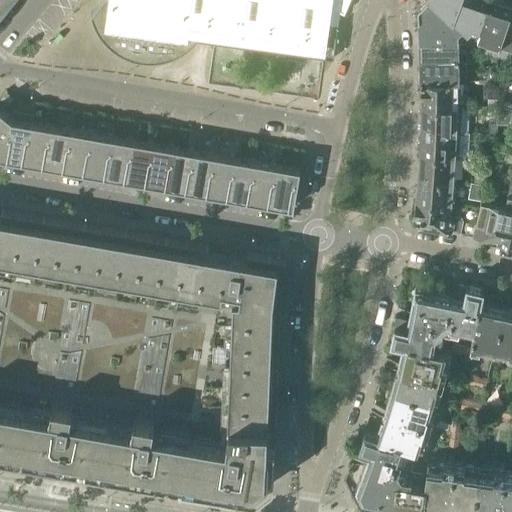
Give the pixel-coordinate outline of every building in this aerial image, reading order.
[(102,0),(91,15),(92,19),(94,23),(96,27),(98,31),(101,35),(103,38),(106,41),(110,45),(113,47),(117,50),(120,52),(124,54),(128,56),(133,57),(137,58),(141,59),(146,60),(150,60),(154,60),(159,59),(163,58),(168,57),(172,56),(176,54),(180,52),(184,50),(187,47),(191,45),(194,42),(196,39),(333,58),(335,40),(339,11),(344,12),(348,0),(102,0)] [(459,29),(463,25),(436,0),(421,0),(418,3),(417,4),(417,5),(417,6),(420,38),(459,37),(459,29)] [(473,25),(480,27),(489,0),(436,0),(463,25),(468,30),(473,25)] [(511,5),(495,0),(489,0),(480,27),(477,35),(490,40),(487,47),(505,53),(508,46),(511,47),(511,5)] [(459,50),(459,37),(420,38),(420,61),(466,60),(466,50),(459,50)] [(466,69),(466,60),(420,61),(421,82),(458,82),(459,82),(459,69),(466,69)] [(487,81),(497,81),(497,70),(497,67),(485,68),(486,74),(487,81)] [(497,70),(497,81),(511,84),(511,69),(509,69),(508,72),(497,70)] [(458,96),(458,82),(421,82),(421,106),(469,106),(469,96),(458,96)] [(487,106),(496,106),(496,104),(497,98),(487,98),(487,106)] [(511,109),(496,104),(496,106),(496,123),(509,124),(511,110),(511,109)] [(468,133),(469,106),(421,106),(420,129),(457,132),(468,133)] [(0,156),(5,157),(12,118),(0,107),(0,156)] [(5,157),(25,160),(32,121),(12,118),(5,157)] [(25,160),(46,164),(53,125),(32,121),(25,160)] [(488,124),(487,133),(488,133),(494,134),(496,134),(497,125),(488,124)] [(46,164),(66,168),(73,128),(53,125),(46,164)] [(66,168),(87,171),(94,132),(73,128),(66,168)] [(455,156),(457,132),(420,129),(419,153),(455,156)] [(87,171),(107,175),(114,135),(94,132),(87,171)] [(488,134),(488,133),(487,133),(478,132),(478,141),(494,142),(494,134),(488,134)] [(107,175),(128,178),(135,139),(114,135),(107,175)] [(128,178),(148,182),(155,142),(135,139),(128,178)] [(148,182),(169,185),(176,146),(155,142),(148,182)] [(169,185),(189,189),(196,149),(176,146),(169,185)] [(189,189),(210,192),(217,153),(196,149),(189,189)] [(210,192),(230,196),(237,156),(217,153),(210,192)] [(454,181),(455,156),(419,153),(417,177),(454,181)] [(230,196),(251,199),(258,160),(237,156),(230,196)] [(251,199),(271,203),(278,163),(258,160),(251,199)] [(278,163),(271,203),(293,206),(300,167),(278,163)] [(511,243),(511,173),(505,205),(504,205),(496,240),(511,243)] [(474,175),(473,183),(474,183),(475,183),(482,184),(484,185),(485,183),(488,175),(475,175),(474,175)] [(451,205),(454,181),(417,177),(415,200),(450,205),(450,204),(451,205)] [(474,183),(473,183),(470,182),(467,198),(480,200),(482,184),(475,183),(474,183)] [(448,218),(450,205),(415,200),(412,223),(451,231),(453,219),(448,218)] [(473,235),(496,240),(504,205),(480,200),(475,225),(473,235)] [(0,450),(255,495),(273,480),(275,442),(272,441),(269,441),(269,437),(269,433),(270,426),(272,426),(275,427),(280,301),(286,258),(247,251),(246,255),(245,259),(213,253),(207,252),(208,249),(208,245),(1,209),(0,213),(0,214),(0,450)] [(464,234),(473,235),(475,225),(467,223),(464,234)] [(460,324),(474,327),(480,300),(483,286),(458,281),(455,294),(424,288),(420,283),(415,287),(444,324),(449,321),(450,322),(449,328),(450,328),(459,330),(460,324)] [(413,295),(409,315),(438,321),(442,325),(444,324),(415,287),(410,290),(413,295)] [(480,343),(494,346),(504,305),(480,300),(474,327),(470,346),(479,348),(480,343)] [(508,355),(511,355),(511,306),(504,305),(494,346),(509,350),(508,355)] [(390,340),(403,343),(403,342),(432,348),(432,347),(435,333),(441,335),(443,327),(442,325),(438,321),(409,315),(409,318),(396,315),(390,340)] [(403,343),(397,365),(442,375),(444,375),(447,366),(441,364),(445,350),(432,347),(432,348),(403,342),(403,343)] [(451,351),(460,353),(461,346),(453,344),(451,351)] [(461,346),(460,353),(468,355),(470,347),(461,346)] [(397,365),(391,388),(432,398),(436,384),(441,386),(444,375),(442,375),(397,365)] [(468,383),(476,385),(478,376),(470,374),(468,383)] [(478,376),(476,385),(485,387),(487,378),(478,376)] [(391,388),(384,411),(430,424),(433,414),(427,412),(432,398),(391,388)] [(462,408),(470,410),(472,400),(463,399),(462,408)] [(470,410),(480,412),(481,402),(472,400),(470,410)] [(480,412),(490,414),(492,404),(481,402),(480,412)] [(490,414),(500,415),(502,406),(492,404),(490,414)] [(500,415),(510,417),(511,408),(511,407),(502,406),(500,415)] [(384,411),(376,433),(376,435),(409,444),(417,447),(422,447),(423,446),(422,446),(426,434),(427,434),(430,424),(384,411)] [(367,457),(365,463),(384,467),(386,466),(394,470),(402,465),(409,444),(376,435),(376,433),(364,429),(355,453),(367,457)] [(458,438),(450,436),(449,444),(457,445),(458,438)] [(421,507),(446,511),(454,462),(444,461),(443,466),(427,464),(425,478),(421,507)] [(446,511),(454,511),(472,511),(478,472),(464,469),(465,464),(454,462),(446,511)] [(362,498),(393,502),(397,476),(405,469),(402,465),(394,470),(386,466),(384,467),(365,463),(356,487),(362,498)] [(420,511),(421,507),(425,478),(410,475),(410,470),(405,469),(397,476),(393,502),(396,503),(394,511),(420,511)] [(472,511),(498,511),(505,470),(495,469),(494,474),(478,472),(472,511)] [(498,511),(511,511),(511,471),(505,470),(498,511)]
